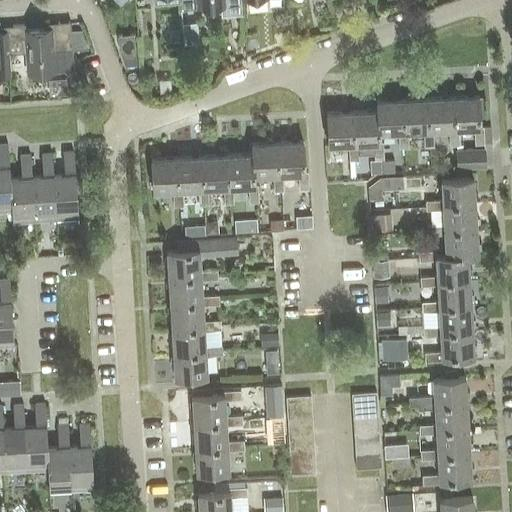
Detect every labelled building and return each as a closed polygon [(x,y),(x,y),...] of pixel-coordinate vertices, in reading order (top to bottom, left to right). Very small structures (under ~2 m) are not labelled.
[(128,22),(127,0),(116,0),(117,22),(128,22)] [(197,0),(198,7),(222,5),(223,14),(243,13),(242,0),(197,0)] [(25,30),(26,52),(27,72),(73,69),(70,21),(58,22),(58,27),(25,30)] [(183,44),(193,44),(192,23),(181,24),(183,44)] [(25,30),(25,25),(12,26),(12,31),(0,31),(0,74),(9,74),(8,53),(26,52),(25,30)] [(134,33),(118,34),(120,59),(136,58),(134,33)] [(455,128),(458,128),(474,127),(475,144),(484,144),(483,126),(480,126),(479,95),(453,96),(455,128)] [(459,145),(458,128),(455,128),(453,96),(428,97),(429,130),(433,129),(448,128),(449,145),(459,145)] [(434,146),(433,129),(429,130),(428,97),(402,99),(404,131),(407,131),(407,130),(423,130),(424,147),(434,146)] [(408,148),(407,131),(404,131),(402,99),(377,100),(377,110),(379,132),(398,132),(399,148),(408,148)] [(379,142),(379,132),(377,110),(353,111),(354,143),(358,143),(358,144),(374,143),(374,159),(384,159),(383,142),(379,142)] [(353,111),(327,113),(328,145),(348,144),(349,161),(354,160),(359,160),(358,144),(358,143),(354,143),(353,111)] [(279,174),(282,174),(298,173),(299,188),(308,188),(307,171),(304,172),(303,140),(277,142),(279,174)] [(9,176),(10,176),(8,142),(0,142),(0,210),(11,209),(12,209),(9,176)] [(283,189),(282,174),(279,174),(277,142),(251,143),(252,153),(254,175),(273,174),(274,189),(283,189)] [(485,166),(484,149),(457,151),(458,167),(485,166)] [(52,173),(56,217),(78,216),(73,150),(63,150),(65,172),(53,173),(52,173)] [(52,173),(53,173),(52,151),(41,152),(43,174),(32,175),(30,175),(34,219),(56,217),(52,173)] [(30,175),(32,175),(30,153),(20,154),(22,175),(10,176),(9,176),(12,209),(11,209),(11,220),(34,219),(30,175)] [(254,185),(254,175),(252,153),(227,154),(229,187),(233,186),(249,186),(250,202),(259,202),(258,185),(254,185)] [(234,203),(233,186),(229,187),(227,154),(202,155),(204,188),(208,188),(224,187),(225,204),(234,203)] [(208,204),(208,188),(204,188),(202,155),(177,156),(179,189),(182,189),(198,189),(199,205),(208,204)] [(183,205),(182,189),(179,189),(177,156),(152,158),(153,190),(173,190),(174,206),(183,205)] [(382,160),(371,160),(371,173),(383,172),(382,160)] [(443,205),(475,203),(474,177),(442,179),(443,199),(426,201),(426,210),(443,208),(443,205)] [(427,235),(445,234),(444,230),(477,227),(475,203),(443,205),(443,208),(444,225),(427,226),(427,235)] [(394,229),(392,212),(372,213),(373,230),(394,229)] [(285,229),(285,218),(271,219),(272,230),(285,229)] [(445,234),(446,255),(468,254),(479,253),(477,227),(444,230),(445,234)] [(236,252),(236,237),(177,240),(178,249),(167,250),(168,276),(201,274),(201,270),(200,254),(236,252)] [(436,250),(419,251),(419,260),(436,259),(436,256),(436,250)] [(468,254),(446,255),(436,256),(436,259),(437,275),(420,276),(421,285),(438,284),(437,281),(470,279),(468,254)] [(202,299),(202,296),(201,280),(218,279),(217,269),(201,270),(201,274),(168,276),(170,301),(202,299)] [(0,345),(14,344),(9,278),(0,278),(0,287),(1,300),(0,299),(0,345)] [(439,306),(471,304),(470,279),(437,281),(438,284),(439,300),(422,302),(422,311),(439,309),(439,306)] [(387,286),(375,287),(375,303),(388,302),(387,286)] [(204,324),(204,321),(203,321),(202,305),(220,304),(219,295),(202,296),(202,299),(170,301),(171,326),(204,324)] [(440,332),(473,329),(471,304),(439,306),(439,309),(440,325),(423,326),(424,336),(441,334),(440,332)] [(173,351),(206,349),(206,346),(222,345),(221,320),(204,321),(204,324),(171,326),(173,351)] [(440,332),(441,334),(442,350),(425,352),(425,361),(442,360),(442,358),(475,355),(473,329),(440,332)] [(407,355),(406,336),(382,337),(382,356),(407,355)] [(206,349),(173,351),(174,377),(188,376),(206,376),(207,375),(206,355),(223,354),(222,345),(206,346),(206,349)] [(435,403),(467,402),(465,376),(434,378),(434,393),(410,395),(410,404),(418,403),(418,408),(435,408),(435,403)] [(0,395),(20,394),(20,379),(0,379),(0,395)] [(226,419),(226,415),(225,400),(242,399),(241,390),(224,390),(224,393),(192,395),(194,421),(226,419)] [(352,405),(378,404),(377,391),(352,393),(352,405)] [(287,409),(311,408),(310,395),(286,396),(287,409)] [(47,445),(48,445),(45,402),(35,402),(36,424),(25,425),(24,425),(27,470),(48,469),(49,469),(47,445)] [(436,428),(468,427),(467,402),(435,403),(435,408),(436,423),(419,424),(420,434),(436,433),(436,428)] [(24,425),(25,425),(24,403),(13,404),(15,425),(4,426),(3,426),(6,471),(27,470),(24,425)] [(353,418),(378,416),(378,404),(352,405),(353,418)] [(288,422),(312,421),(311,408),(287,409),(288,422)] [(228,444),(228,441),(227,425),(243,424),(243,414),(226,415),(226,419),(194,421),(195,446),(228,444)] [(354,431),(379,429),(378,416),(353,418),(354,431)] [(69,444),(72,489),(94,488),(89,421),(80,421),(81,443),(70,444),(69,444)] [(288,435),(313,433),(312,421),(288,422),(288,435)] [(69,444),(70,444),(68,422),(58,423),(60,445),(48,445),(47,445),(49,469),(48,469),(49,491),(72,489),(69,444)] [(438,454),(470,452),(468,427),(436,428),(436,433),(437,449),(421,449),(421,459),(438,458),(438,454)] [(286,441),(285,428),(272,429),(273,442),(286,441)] [(355,443),(380,441),(379,429),(354,431),(355,443)] [(289,448),(314,446),(313,433),(288,435),(289,448)] [(228,444),(195,446),(197,472),(204,471),(218,471),(230,470),(229,450),(245,449),(244,440),(228,441),(228,444)] [(356,456),(380,454),(380,441),(355,443),(356,456)] [(395,457),(394,444),(384,444),(384,457),(395,457)] [(290,461),(315,459),(314,446),(289,448),(290,461)] [(438,454),(438,458),(439,474),(422,475),(422,484),(440,483),(440,479),(471,478),(470,452),(438,454)] [(380,454),(356,456),(356,468),(381,466),(380,454)] [(315,459),(290,461),(291,474),(315,472),(315,459)] [(218,471),(204,471),(205,480),(219,479),(218,471)] [(231,511),(231,497),(248,496),(247,487),(230,488),(230,491),(198,492),(199,511),(231,511)] [(405,511),(411,511),(410,490),(384,491),(385,511),(405,511)] [(282,497),(263,498),(264,511),(266,511),(283,511),(282,497)] [(473,511),(472,497),(440,499),(440,511),(473,511)]
